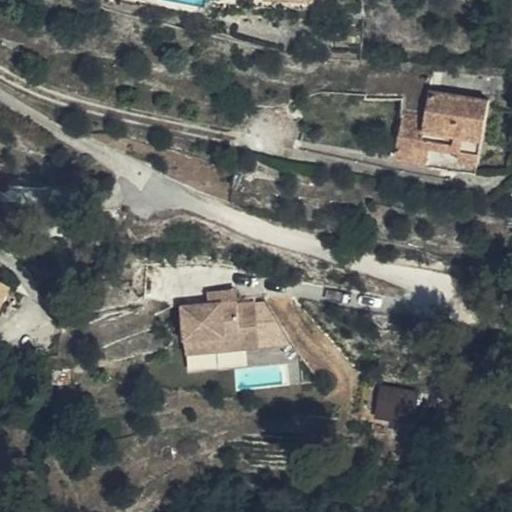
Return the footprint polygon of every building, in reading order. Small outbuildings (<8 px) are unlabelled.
[(346,42),(363,42),(363,25),(362,25),(345,25),(346,42)] [(430,88),(430,78),(430,73),(369,70),(368,90),(405,93),(403,109),(404,109),(412,110),(426,113),(430,88)] [(401,129),(397,153),(413,156),(415,141),(432,143),(461,148),(463,135),(483,138),(489,97),(430,88),(426,113),(412,110),(409,130),(401,129)] [(404,109),(401,129),(409,130),(412,110),(404,109)] [(479,161),(483,138),(463,135),(461,148),(460,158),(479,161)] [(415,141),(413,156),(429,158),(432,143),(415,141)] [(0,308),(12,286),(0,280),(0,308)] [(263,312),(245,315),(245,307),(190,315),(197,363),(220,359),(219,351),(268,343),(263,312)] [(268,343),(219,351),(220,359),(269,352),(268,343)] [(382,382),(378,413),(416,418),(421,388),(382,382)]
